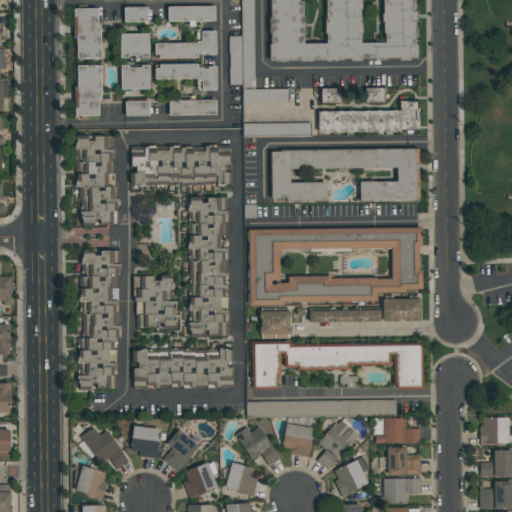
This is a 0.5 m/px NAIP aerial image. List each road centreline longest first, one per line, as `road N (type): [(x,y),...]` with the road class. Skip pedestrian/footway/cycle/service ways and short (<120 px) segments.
road 1 (residential): [(444,0),(447,287),(458,323)]
road 2 (secondary): [(42,284),(46,511)]
road 3 (secondary): [(40,0),(41,182)]
road 4 (residential): [(458,381),(451,511)]
